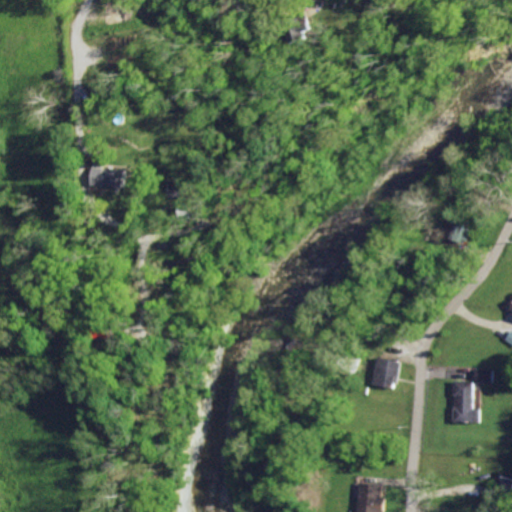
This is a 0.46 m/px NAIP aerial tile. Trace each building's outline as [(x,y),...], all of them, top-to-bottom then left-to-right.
[(90,184),(124,187),(125,170),(103,168),(103,163),(92,162),(90,184)] [(168,198),(187,198),(188,183),(169,182),(168,198)] [(459,217),(452,240),(470,246),(477,223),(459,217)] [(378,358),(371,389),(395,393),(401,363),(378,358)] [(475,367),(476,383),(495,382),(494,367),(475,367)] [(455,382),(453,423),(479,424),(480,408),(473,408),(473,383),(455,382)] [(511,475),(497,472),(492,496),(511,500),(511,475)] [(359,483),(357,511),(385,511),(386,497),(381,497),(381,484),(359,483)]
